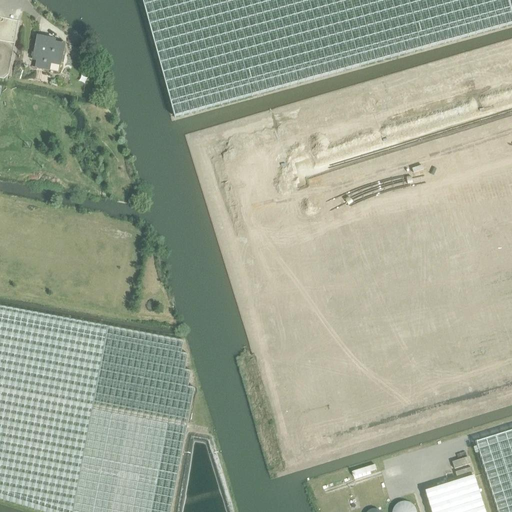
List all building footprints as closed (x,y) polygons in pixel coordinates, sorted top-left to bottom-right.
[(511,25),(511,0),(139,0),(172,120),(511,25)] [(60,65),(64,42),(37,37),(32,60),(36,61),(35,68),(49,70),(50,63),(60,65)] [(261,123),(195,143),(205,177),(238,282),(296,469),(466,417),(511,402),(511,45),(454,63),(261,123)] [(0,305),(0,497),(45,511),(170,511),(186,427),(193,389),(187,388),(190,372),(184,371),(187,355),(180,354),(183,340),(113,327),(0,305)] [(511,511),(511,431),(476,443),(497,511),(511,511)] [(452,463),(454,470),(470,465),(468,458),(452,463)] [(471,468),(455,473),(457,479),(473,474),(471,468)] [(426,492),(431,511),(485,511),(474,477),(426,492)]
